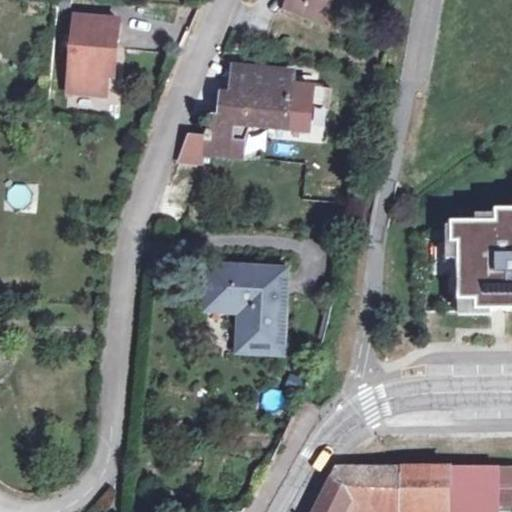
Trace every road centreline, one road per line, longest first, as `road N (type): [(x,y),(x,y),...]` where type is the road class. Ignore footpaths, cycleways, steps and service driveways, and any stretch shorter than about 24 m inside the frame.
road 1 (residential): [(225,0),(137,224),(102,472),(67,511)]
road 2 (secondary): [(511,390),(425,391),(352,409),(314,452),(281,511)]
